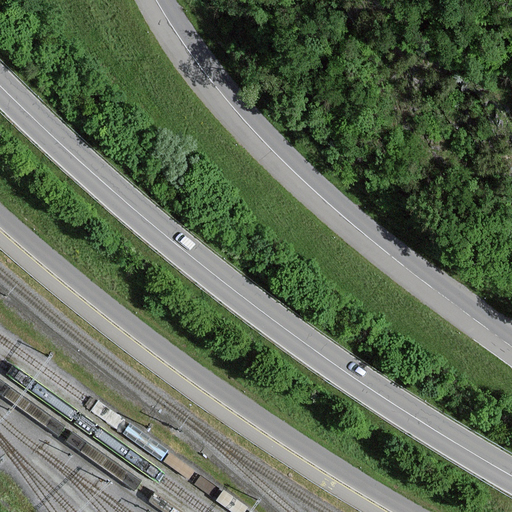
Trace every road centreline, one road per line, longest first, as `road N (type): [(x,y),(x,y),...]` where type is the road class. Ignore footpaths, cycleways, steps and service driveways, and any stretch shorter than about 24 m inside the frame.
road 1 (primary): [(0,85),(215,276),(401,408),(511,474)]
road 2 (secondary): [(0,216),(173,357),(413,511)]
road 3 (secondary): [(511,339),(442,292),(276,153),(227,101),(157,0)]
